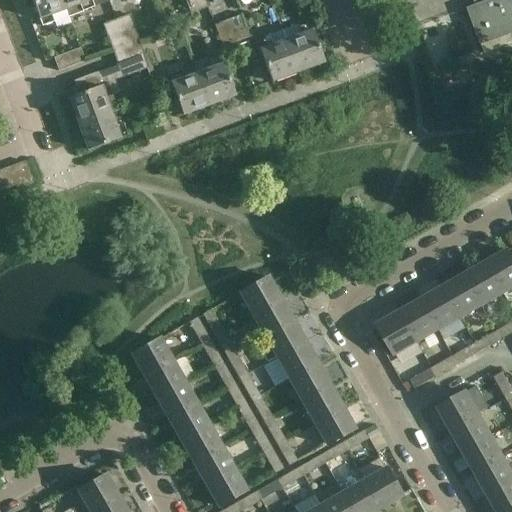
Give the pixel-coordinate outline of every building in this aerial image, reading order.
[(51,14),(64,9),(61,0),(31,0),(42,26),(54,22),(51,14)] [(90,0),(61,0),(64,9),(67,16),(93,7),(90,0)] [(208,8),(204,0),(184,0),(190,15),(208,8)] [(511,0),(474,0),(476,5),(467,8),(481,46),(511,34),(511,0)] [(129,15),(116,20),(126,46),(139,42),(129,15)] [(241,15),(227,20),(237,48),(241,56),(251,52),(247,44),(251,43),(241,15)] [(112,51),(126,46),(116,20),(103,25),(112,51)] [(225,53),(237,48),(227,20),(214,25),(225,53)] [(325,64),(310,24),(298,29),(296,26),(282,31),(298,73),(325,64)] [(270,39),(258,44),(273,83),(298,73),(282,31),(269,36),(270,39)] [(117,65),(144,55),(139,42),(126,46),(112,51),(117,65)] [(79,49),(54,58),(59,71),(84,62),(79,49)] [(149,69),(144,55),(117,65),(122,78),(149,69)] [(211,69),(197,74),(209,106),(235,97),(221,57),(208,62),(211,69)] [(79,125),(110,113),(117,110),(112,96),(120,93),(116,81),(122,78),(117,65),(72,82),(77,95),(69,98),(79,125)] [(183,116),(209,106),(197,74),(183,80),(180,72),(168,77),(183,116)] [(114,125),(110,113),(79,125),(88,151),(127,137),(122,122),(114,125)] [(168,119),(142,129),(147,142),(173,132),(168,119)] [(33,184),(25,161),(14,166),(22,188),(33,184)] [(14,166),(3,170),(11,192),(22,188),(14,166)] [(11,192),(3,170),(0,170),(0,195),(0,196),(11,192)] [(511,256),(509,250),(486,263),(504,294),(511,288),(511,256)] [(482,306),(504,294),(486,263),(465,275),(482,306)] [(465,275),(443,288),(460,318),(482,306),(465,275)] [(268,277),(240,293),(252,315),(280,299),(268,277)] [(439,331),(460,318),(443,288),(421,300),(439,331)] [(293,321),(280,299),(252,315),(264,337),(293,321)] [(421,300),(400,313),(417,343),(439,331),(421,300)] [(215,336),(223,332),(211,310),(203,315),(215,336)] [(417,343),(400,313),(378,325),(396,355),(417,343)] [(189,322),(202,344),(210,340),(197,318),(189,322)] [(303,339),(293,321),(264,337),(265,339),(256,344),(266,363),(276,357),(276,358),(305,342),(303,339)] [(502,340),(511,334),(511,322),(497,332),(502,340)] [(223,332),(215,336),(227,358),(236,353),(223,332)] [(480,353),(502,340),(497,332),(475,344),(480,353)] [(160,339),(132,355),(144,377),(173,361),(160,339)] [(222,361),(210,340),(202,344),(214,366),(222,361)] [(276,358),(288,380),(303,372),(317,364),(305,342),(276,358)] [(458,365),(480,353),(475,344),(454,356),(458,365)] [(236,353),(227,358),(240,379),(248,374),(236,353)] [(436,377),(458,365),(454,356),(432,369),(436,377)] [(173,361),(144,377),(156,399),(185,383),(173,361)] [(214,366),(226,387),(234,383),(222,361),(214,366)] [(317,364),(303,372),(288,380),(301,401),(329,385),(317,364)] [(415,389),(436,377),(432,369),(410,381),(415,389)] [(511,396),(511,390),(502,373),(494,378),(506,400),(511,396)] [(248,374),(240,379),(251,400),(260,395),(248,374)] [(185,383),(156,399),(169,420),(197,404),(185,383)] [(226,387),(239,409),(246,405),(234,383),(226,387)] [(301,401),(313,423),(341,407),(329,385),(301,401)] [(451,431),(480,415),(467,393),(439,409),(451,431)] [(251,400),(259,413),(268,408),(260,395),(251,400)] [(197,404),(169,420),(181,442),(209,426),(197,404)] [(246,405),(239,409),(246,422),(254,418),(246,405)] [(313,423),(325,445),(354,429),(341,407),(313,423)] [(451,431),(463,452),(492,436),(480,415),(451,431)] [(379,434),(374,425),(364,431),(369,440),(379,434)] [(209,426),(181,442),(193,464),(221,448),(209,426)] [(269,431),(276,443),(285,438),(278,426),(269,431)] [(255,439),(263,452),(271,447),(263,434),(255,439)] [(346,451),(359,444),(354,436),(341,443),(346,451)] [(463,452),(476,474),(504,458),(492,436),(463,452)] [(289,466),(298,461),(285,438),(276,443),(289,466)] [(341,443),(328,451),(320,455),(325,463),(346,451),(341,443)] [(271,447),(263,452),(276,474),(283,469),(271,447)] [(221,448),(193,464),(205,485),(234,469),(221,448)] [(320,455),(303,465),(298,468),(303,476),(325,463),(320,455)] [(476,474),(488,496),(511,481),(511,471),(504,458),(476,474)] [(303,476),(298,468),(277,480),(281,488),(303,476)] [(384,468),(363,480),(379,509),(401,497),(384,468)] [(234,469),(205,485),(218,507),(246,491),(234,469)] [(89,511),(91,511),(118,497),(106,475),(78,491),(89,511)] [(254,494),(259,502),(277,491),(281,488),(277,480),(254,494)] [(352,511),(373,511),(379,509),(363,480),(341,492),(352,511)] [(511,481),(488,496),(497,511),(508,511),(511,510),(511,481)] [(352,511),(341,492),(319,505),(323,511),(352,511)] [(241,501),(246,510),(254,505),(259,502),(254,494),(241,501)] [(126,511),(118,497),(91,511),(126,511)]
